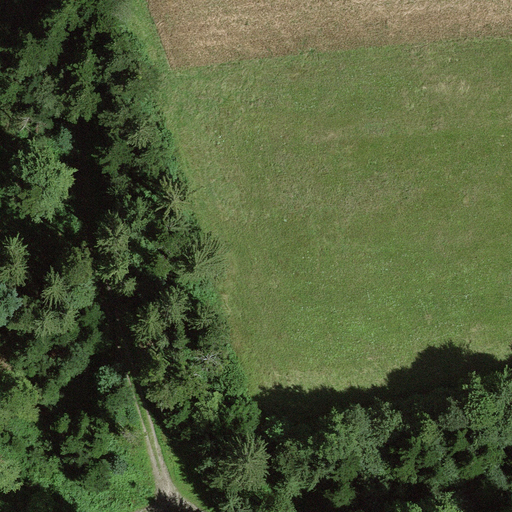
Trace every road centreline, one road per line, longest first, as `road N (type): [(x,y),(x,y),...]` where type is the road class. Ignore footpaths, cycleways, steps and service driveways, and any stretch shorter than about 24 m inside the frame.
road 1 (track): [(39,0),(142,414),(172,502),(186,511)]
road 2 (track): [(353,511),(511,509)]
